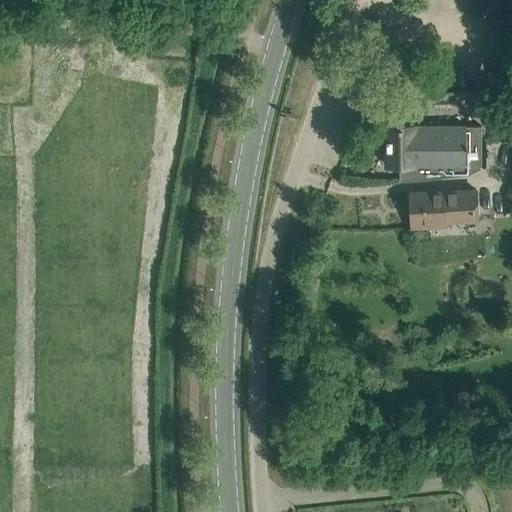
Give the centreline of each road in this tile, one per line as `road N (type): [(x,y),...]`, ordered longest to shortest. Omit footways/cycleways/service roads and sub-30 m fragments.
road 1 (unclassified): [(261,511),(254,380),(262,289),(323,92),(361,0)]
road 2 (secondary): [(231,511),(232,276),(252,138),(292,0)]
road 3 (unknown): [(260,506),(431,494),(463,511)]
